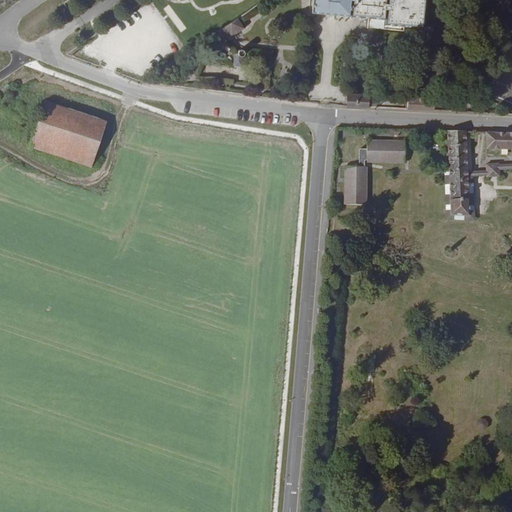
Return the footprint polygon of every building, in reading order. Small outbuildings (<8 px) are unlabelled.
[(313,0),(311,15),(385,22),(385,27),(423,31),(425,0),(313,0)] [(233,40),(244,33),(237,23),(226,30),(233,40)] [(219,50),(233,40),(226,30),(212,40),(219,50)] [(233,68),(243,69),(244,54),(243,52),(243,51),(241,51),(240,51),(239,52),(238,53),(238,55),(235,55),(233,68)] [(348,94),(348,107),(368,108),(368,101),(370,101),(370,94),(348,94)] [(32,143),(53,151),(100,119),(46,102),(32,143)] [(88,163),(104,120),(100,119),(53,151),(88,163)] [(439,133),(427,132),(426,141),(438,142),(439,133)] [(467,133),(448,133),(454,218),(473,217),(470,178),(470,175),(470,174),(467,133)] [(511,134),(489,134),(489,150),(511,150),(511,134)] [(408,164),(408,144),(371,143),(370,151),(362,151),(362,169),(348,169),(347,206),(368,206),(369,167),(367,167),(367,162),(370,162),(370,164),(408,164)] [(488,165),(488,173),(470,174),(470,175),(501,176),(501,171),(511,170),(511,165),(501,166),(501,164),(488,165)]
